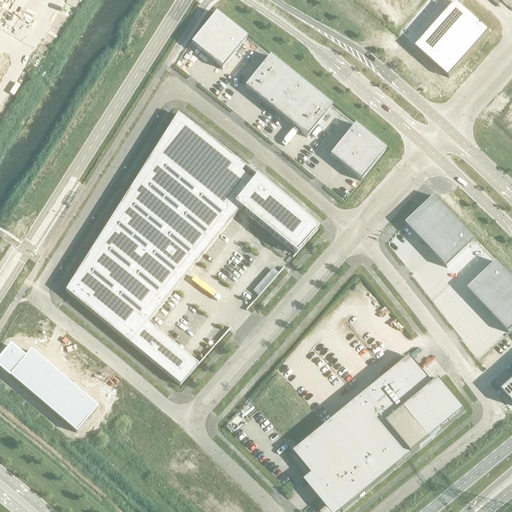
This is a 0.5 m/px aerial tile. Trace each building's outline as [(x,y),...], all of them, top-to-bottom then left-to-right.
[(456,3),(416,49),(449,78),(490,33),(456,3)] [(216,13),(191,45),(222,70),(247,39),(216,13)] [(270,57),(245,88),(276,113),(301,82),(270,57)] [(301,82),(276,113),(307,138),(332,107),(301,82)] [(273,192),(258,179),(241,165),(219,148),(212,142),(198,131),(177,115),(65,292),(180,386),(198,366),(147,324),(240,210),(296,256),(318,230),(301,216),(293,209),(273,192)] [(355,125),(330,157),(361,182),(386,151),(355,125)] [(435,198),(406,225),(447,269),(476,241),(435,198)] [(509,334),(511,331),(511,278),(497,263),(468,290),(509,334)] [(10,347),(0,359),(0,368),(76,433),(97,409),(31,352),(25,359),(10,347)] [(439,381),(418,398),(406,383),(414,377),(403,364),(294,454),(341,511),(343,511),(465,412),(439,381)] [(511,383),(501,393),(511,404),(511,383)]
